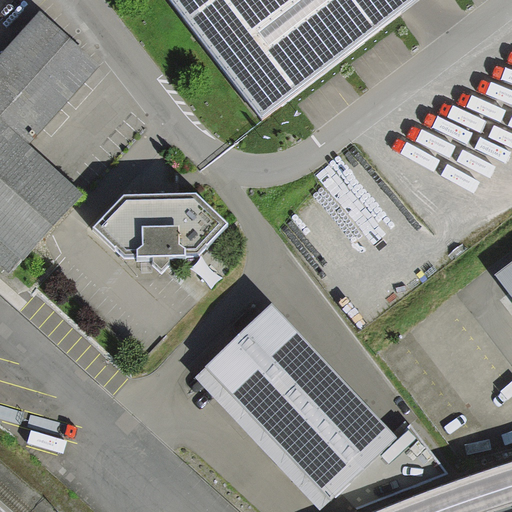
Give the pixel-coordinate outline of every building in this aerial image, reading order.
[(170,0),(264,121),(422,0),(170,0)] [(102,68),(42,14),(0,60),(0,265),(7,272),(21,257),(26,261),(86,195),(31,145),(102,68)] [(195,198),(120,199),(90,233),(120,259),(196,258),(225,230),(195,198)] [(511,269),(496,282),(511,302),(511,269)] [(399,435),(275,306),(199,380),(323,509),(399,435)] [(0,346),(0,421),(15,435),(52,393),(0,346)]
